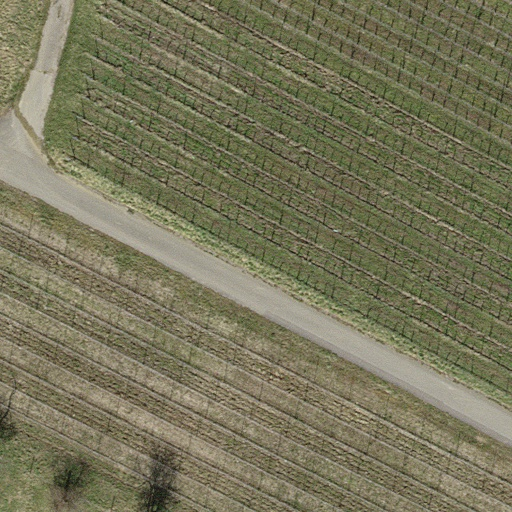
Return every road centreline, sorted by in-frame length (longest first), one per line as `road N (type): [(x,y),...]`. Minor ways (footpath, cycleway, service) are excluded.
road 1 (track): [(511,424),(0,166)]
road 2 (track): [(25,178),(65,0)]
